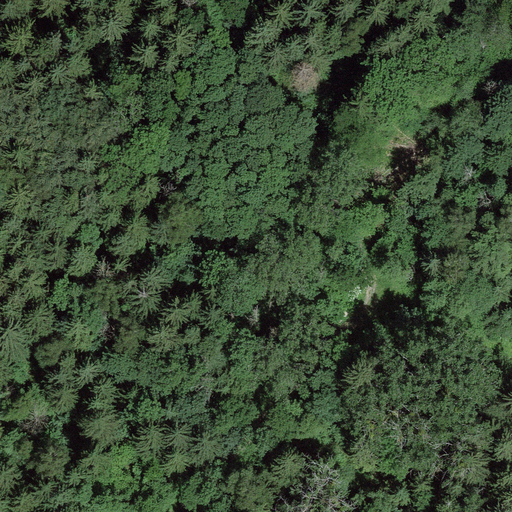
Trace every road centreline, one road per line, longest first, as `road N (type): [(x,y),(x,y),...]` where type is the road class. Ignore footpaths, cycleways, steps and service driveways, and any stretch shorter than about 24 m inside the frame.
road 1 (track): [(179,511),(254,425),(388,300)]
road 2 (track): [(388,300),(511,352)]
